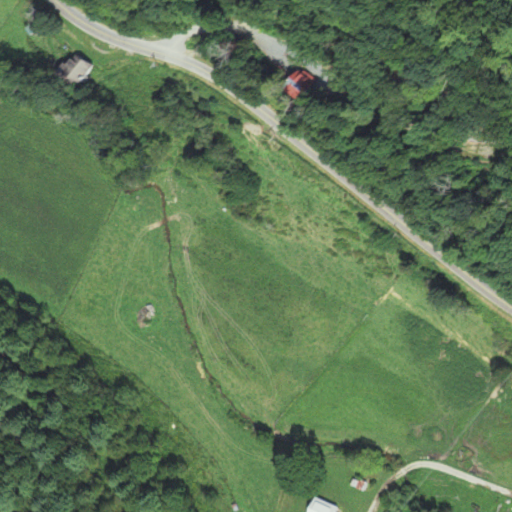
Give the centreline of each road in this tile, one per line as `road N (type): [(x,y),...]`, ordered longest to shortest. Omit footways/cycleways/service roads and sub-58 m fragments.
road 1 (tertiary): [(511,308),(229,85),(182,59),(89,27),(54,0)]
road 2 (residential): [(162,53),(187,31),(249,22),(253,0)]
